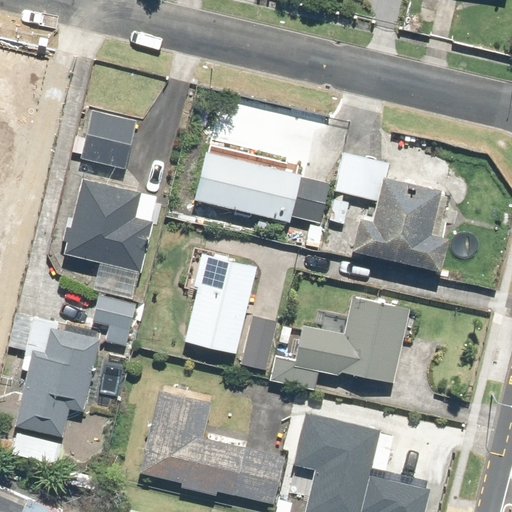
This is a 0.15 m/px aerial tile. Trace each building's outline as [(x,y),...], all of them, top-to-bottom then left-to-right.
[(139,116),(94,110),(88,158),(133,164),(139,116)] [(35,171),(18,167),(22,151),(7,147),(12,125),(0,122),(0,206),(26,213),(27,208),(35,171)] [(306,173),(212,147),(199,193),(294,219),(306,173)] [(340,190),(382,196),(379,215),(364,213),(358,251),(445,265),(451,232),(445,230),(453,183),(386,171),(388,160),(346,153),(340,190)] [(143,190),(144,184),(85,172),(70,248),(108,255),(145,263),(160,194),(143,190)] [(327,182),(307,177),(300,210),(320,214),(327,182)] [(260,261),(206,249),(186,337),(240,349),(260,261)] [(0,353),(14,290),(0,286),(0,353)] [(140,302),(102,294),(96,321),(114,325),(110,340),(130,345),(140,302)] [(305,323),(300,355),(280,351),(275,378),(321,386),(325,364),(399,376),(411,305),(354,295),(348,330),(305,323)] [(84,407),(93,365),(97,366),(104,328),(92,326),(20,311),(13,346),(27,349),(24,366),(32,368),(20,424),(64,433),(70,404),(84,407)] [(284,321),(254,314),(243,360),(273,367),(284,321)] [(185,477),(182,487),(214,495),(217,485),(277,500),(288,454),(208,434),(217,398),(166,385),(145,467),(185,477)] [(312,511),(364,511),(365,511),(420,511),(429,477),(374,464),(383,426),(307,409),(296,458),(323,464),(312,511)] [(58,439),(33,430),(30,439),(15,435),(11,449),(50,462),(58,439)] [(82,511),(83,511),(0,483),(0,511),(82,511)]
